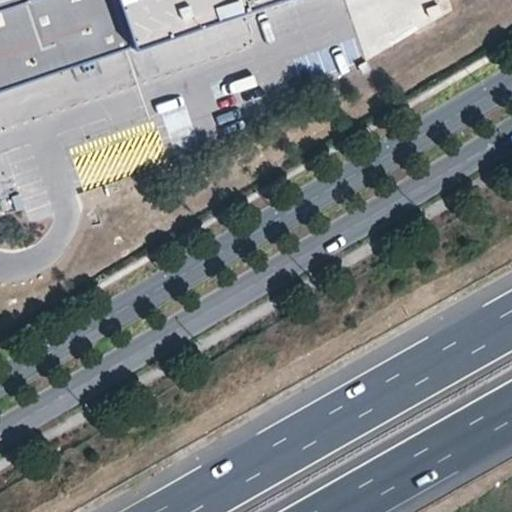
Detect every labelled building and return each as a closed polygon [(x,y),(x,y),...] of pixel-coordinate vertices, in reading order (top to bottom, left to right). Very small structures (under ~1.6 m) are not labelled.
[(0,0),(0,89),(125,48),(108,0),(0,0)] [(108,0),(125,48),(264,0),(108,0)] [(225,48),(247,41),(242,24),(219,31),(225,48)] [(66,164),(307,92),(291,41),(50,113),(66,164)] [(0,215),(8,213),(4,199),(0,199),(0,215)]
